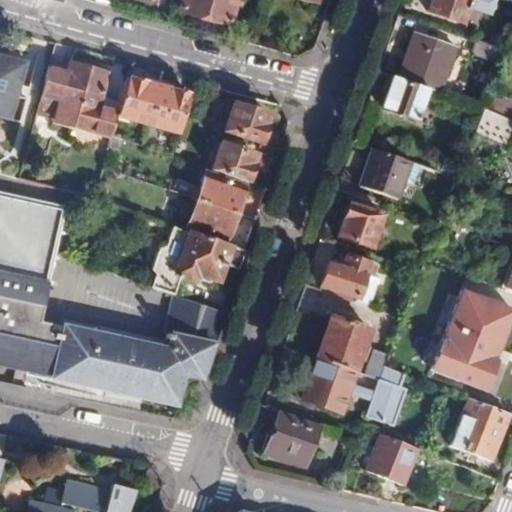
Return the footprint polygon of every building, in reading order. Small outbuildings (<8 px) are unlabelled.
[(236,0),(182,0),(180,9),(211,18),(230,23),(236,0)] [(431,0),(428,9),(463,21),(470,0),(431,0)] [(511,18),(511,0),(489,0),(485,11),(511,18)] [(484,27),(480,41),(506,50),(511,36),(484,27)] [(398,78),(432,90),(439,93),(455,46),(413,33),(398,78)] [(506,50),(480,41),(474,56),(500,65),(506,50)] [(8,56),(0,54),(0,140),(17,145),(24,121),(14,119),(29,62),(8,56)] [(68,74),(50,69),(41,103),(58,107),(56,118),(75,123),(74,133),(111,144),(112,142),(119,115),(100,110),(103,97),(109,76),(89,70),(86,63),(79,62),(74,60),(73,65),(69,65),(68,74)] [(473,96),(479,68),(458,63),(452,92),(473,96)] [(398,78),(394,77),(383,106),(421,120),(432,90),(398,78)] [(145,85),(128,81),(122,103),(119,115),(151,123),(160,90),(145,85)] [(173,93),(160,90),(151,123),(180,131),(182,120),(188,98),(185,92),(175,90),(173,93)] [(511,116),(511,103),(489,94),(484,109),(511,120),(511,116)] [(122,103),(103,97),(100,110),(119,115),(122,103)] [(41,103),(39,113),(56,118),(58,107),(41,103)] [(226,132),(261,144),(267,127),(265,125),(268,116),(236,105),(226,132)] [(121,146),(112,142),(111,144),(109,153),(119,156),(121,146)] [(214,169),(249,181),(253,169),(252,168),(255,158),(221,146),(214,169)] [(412,160),(374,147),(361,184),(399,197),(405,179),(412,160)] [(429,167),(412,160),(405,179),(422,185),(429,167)] [(451,175),(457,177),(460,169),(455,166),(451,175)] [(190,195),(237,211),(245,187),(205,173),(198,193),(191,190),(190,195)] [(102,181),(99,191),(109,194),(111,183),(102,181)] [(455,184),(447,202),(473,210),(480,193),(455,184)] [(182,374),(202,378),(214,341),(170,331),(167,331),(166,339),(169,339),(167,350),(165,363),(93,348),(97,334),(43,321),(49,284),(53,284),(53,281),(50,280),(54,260),(57,260),(57,256),(54,255),(59,234),(63,234),(63,231),(61,230),(64,212),(68,212),(69,208),(0,193),(0,365),(175,403),(182,374)] [(384,204),(353,194),(350,204),(344,203),(334,233),(372,247),(383,216),(380,216),(384,204)] [(229,238),(237,211),(190,195),(187,202),(195,205),(189,224),(229,238)] [(247,249),(191,230),(183,254),(177,256),(175,268),(178,273),(177,276),(196,281),(199,272),(200,278),(211,281),(216,278),(221,279),(226,263),(240,268),(247,249)] [(347,269),(332,264),(325,284),(360,298),(368,275),(372,265),(351,257),(347,269)] [(511,336),(511,289),(505,287),(426,257),(389,356),(386,366),(404,373),(430,305),(511,336)] [(371,276),(368,275),(360,298),(358,302),(364,304),(372,282),(369,281),(371,276)] [(225,311),(179,295),(170,331),(214,341),(225,311)] [(331,316),(318,357),(358,371),(361,360),(366,361),(370,348),(366,346),(371,330),(331,316)] [(165,363),(167,350),(97,334),(93,348),(165,363)] [(386,366),(389,356),(374,350),(366,374),(381,379),(386,366)] [(358,371),(318,357),(302,401),(341,416),(349,398),(374,406),(370,418),(397,428),(411,392),(401,387),(406,374),(404,373),(386,366),(381,379),(377,390),(354,382),(358,371)] [(492,460),(510,414),(469,398),(450,444),(492,460)] [(319,427),(278,414),(271,437),(267,436),(261,449),(265,451),(265,452),(306,466),(319,427)] [(402,484),(417,447),(381,432),(366,470),(402,484)] [(315,483),(338,489),(342,477),(318,472),(315,483)] [(129,511),(136,491),(111,484),(109,491),(79,483),(76,492),(46,484),(41,501),(28,498),(24,511),(129,511)]
